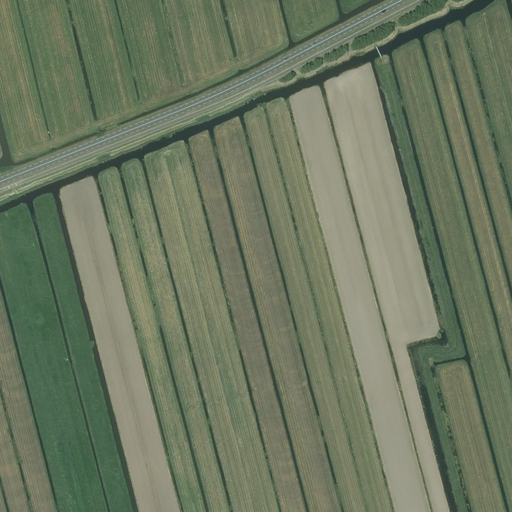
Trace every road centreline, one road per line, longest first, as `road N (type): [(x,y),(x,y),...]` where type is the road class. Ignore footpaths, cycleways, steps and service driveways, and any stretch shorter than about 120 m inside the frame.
road 1 (unclassified): [(0,191),(222,103),(424,0)]
road 2 (primary): [(0,181),(221,93),(402,0)]
